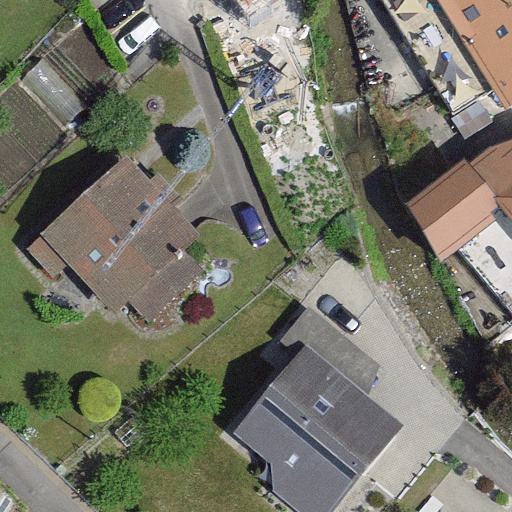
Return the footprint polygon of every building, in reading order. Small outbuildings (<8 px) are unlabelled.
[(511,90),(511,0),(394,0),(464,118),(511,90)] [(448,162),(388,211),(426,270),(491,216),(511,240),(511,150),(467,184),(448,162)] [(204,266),(111,162),(20,243),(112,347),(204,266)] [(381,365),(309,306),(280,341),(296,355),(305,344),(368,396),(381,365)] [(368,396),(305,344),(296,355),(232,433),(271,464),(273,492),(298,511),(332,511),(405,425),(368,396)]
